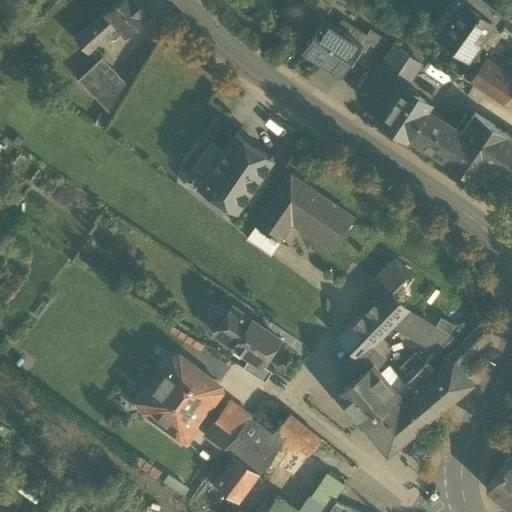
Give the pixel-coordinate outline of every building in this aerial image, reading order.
[(136,0),(121,0),(107,13),(118,25),(125,34),(148,13),(136,0)] [(485,0),(484,0),(459,0),(464,4),(465,3),(477,12),(485,0)] [(508,17),(485,0),(477,12),(492,23),(491,24),(499,30),(508,17)] [(511,0),(500,0),(511,11),(511,0)] [(464,4),(440,38),(467,57),(491,24),(492,23),(477,12),(465,3),(464,4)] [(107,13),(92,27),(103,39),(118,25),(107,13)] [(360,45),(323,21),(302,52),(341,77),(352,60),(361,46),(360,45)] [(92,27),(76,42),(86,54),(103,39),(92,27)] [(382,38),(369,30),(360,45),(361,46),(352,60),(363,67),(382,38)] [(382,38),(363,67),(376,75),(394,46),(382,38)] [(361,99),(385,115),(382,121),(407,138),(408,136),(424,111),(429,105),(404,88),(420,64),(394,46),(376,75),(361,99)] [(126,86),(101,59),(78,81),(109,115),(126,86)] [(511,88),(511,78),(484,59),(469,81),(501,104),(511,88)] [(456,131),(424,111),(408,136),(444,159),(444,160),(454,145),(449,141),(456,131)] [(475,114),(461,133),(456,131),(449,141),(454,145),(444,160),(478,183),(486,171),(509,136),(475,114)] [(511,138),(509,136),(486,171),(511,188),(511,138)] [(224,154),(204,183),(239,207),(270,160),(236,137),(224,154)] [(211,145),(190,175),(201,182),(201,181),(204,183),(224,154),(211,145)] [(355,218),(290,175),(270,204),(255,226),(270,236),(269,237),(275,241),(289,220),(333,250),(355,218)] [(395,260),(370,284),(381,294),(382,293),(386,295),(411,271),(395,260)] [(381,294),(340,336),(359,355),(405,309),(386,295),(382,293),(381,294)] [(233,306),(214,333),(232,345),(251,319),(233,306)] [(440,317),(435,326),(447,333),(452,324),(440,317)] [(279,338),(251,319),(232,345),(248,357),(260,365),(261,364),(279,338)] [(411,378),(403,385),(429,417),(455,394),(454,392),(468,378),(457,365),(487,338),(488,328),(482,322),(437,371),(429,363),(424,365),(411,378)] [(217,385),(179,357),(174,358),(160,376),(168,382),(148,410),(180,434),(188,433),(193,426),(192,420),(206,401),(212,400),(218,393),(217,385)] [(260,365),(248,357),(241,368),(263,381),(271,370),(261,364),(260,365)] [(394,392),(372,366),(339,394),(363,424),(397,396),(394,392)] [(429,417),(403,385),(394,392),(397,396),(363,424),(387,452),(429,417)] [(229,403),(207,433),(227,448),(249,418),(229,403)] [(321,438),(289,413),(277,428),(309,453),(315,446),(321,438)] [(281,443),(249,418),(227,448),(226,449),(234,455),(258,473),(281,443)] [(330,446),(321,438),(315,446),(324,453),(330,446)] [(511,440),(503,458),(509,461),(510,460),(511,461),(511,440)] [(223,470),(213,482),(233,497),(240,496),(258,473),(234,455),(223,470)] [(511,461),(510,460),(509,461),(486,489),(511,511),(511,461)] [(216,464),(206,477),(213,482),(223,470),(216,464)] [(329,474),(301,511),(323,511),(343,483),(329,474)] [(116,475),(92,508),(97,511),(110,511),(131,486),(116,475)] [(357,511),(336,501),(328,511),(357,511)]
